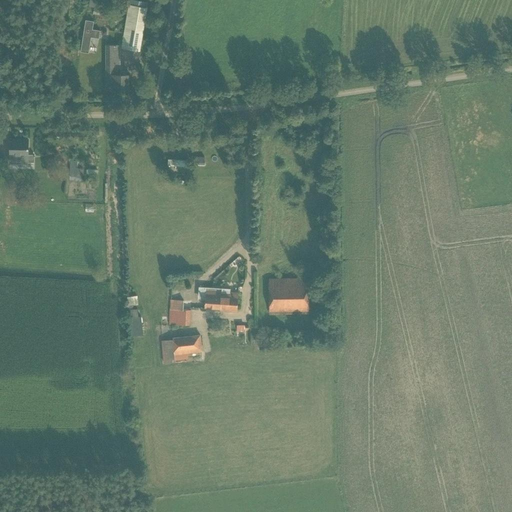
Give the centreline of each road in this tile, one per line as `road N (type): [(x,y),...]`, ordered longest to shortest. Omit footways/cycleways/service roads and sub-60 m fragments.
road 1 (unclassified): [(0,114),(192,113),(511,70)]
road 2 (track): [(137,452),(117,256),(115,115)]
